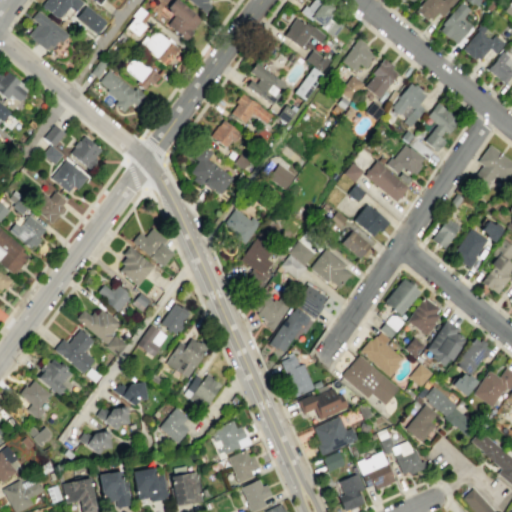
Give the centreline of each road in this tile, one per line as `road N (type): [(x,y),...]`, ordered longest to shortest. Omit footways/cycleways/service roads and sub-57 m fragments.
road 1 (tertiary): [(310,511),(145,158)]
road 2 (residential): [(492,112),(322,358)]
road 3 (tertiary): [(145,158),(0,360)]
road 4 (residential): [(356,0),(511,128)]
road 5 (tertiary): [(262,0),(145,158)]
road 6 (tertiary): [(145,158),(0,37)]
road 7 (residential): [(511,338),(400,247)]
